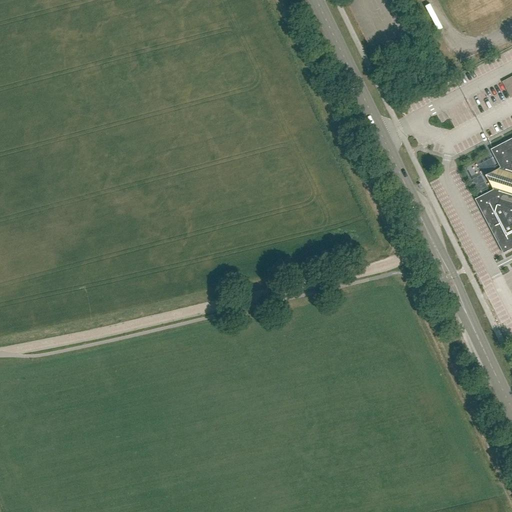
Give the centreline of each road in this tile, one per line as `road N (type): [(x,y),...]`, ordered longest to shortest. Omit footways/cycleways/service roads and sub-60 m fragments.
road 1 (track): [(0,352),(391,264),(435,245)]
road 2 (tertiary): [(438,253),(316,0)]
